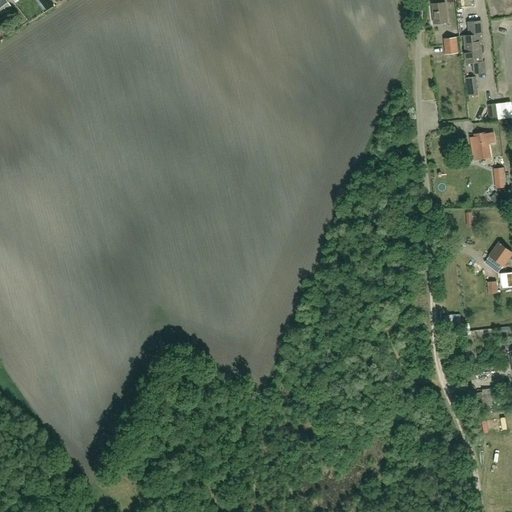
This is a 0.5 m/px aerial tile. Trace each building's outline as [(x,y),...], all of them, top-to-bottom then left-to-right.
[(0,14),(11,7),(5,0),(1,0),(0,1),(0,14)] [(46,11),(53,5),(49,0),(39,0),(38,1),(46,11)] [(494,0),(495,13),(503,13),(503,8),(511,8),(510,0),(494,0)] [(434,24),(447,22),(445,2),(432,4),(434,24)] [(471,49),(480,48),(479,35),(481,34),(480,21),(467,22),(468,35),(463,36),(465,51),(471,50),(471,49)] [(445,54),(458,53),(456,37),(444,39),(445,54)] [(471,50),(465,51),(466,63),(472,63),(473,73),(485,72),(484,61),(482,62),(480,48),(471,49),(471,50)] [(481,81),(469,82),(470,93),(481,92),(481,81)] [(494,134),(487,136),(475,138),(477,150),(473,151),(475,163),(491,160),(489,144),(496,143),(494,134)] [(504,168),(496,169),(498,188),(506,187),(504,168)] [(492,206),(504,203),(501,193),(489,197),(492,206)] [(498,272),(511,252),(499,243),(490,255),(494,258),(489,266),(498,272)] [(489,294),(497,293),(496,282),(488,283),(489,294)] [(463,315),(456,316),(457,324),(464,323),(463,315)] [(472,393),(474,408),(492,406),(492,402),(496,401),(495,388),(482,390),(482,392),(472,393)]
